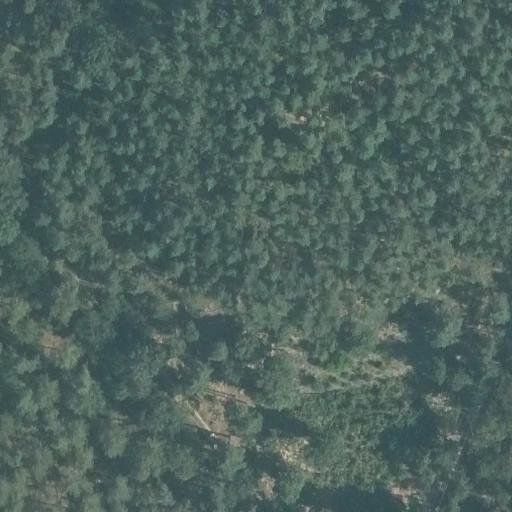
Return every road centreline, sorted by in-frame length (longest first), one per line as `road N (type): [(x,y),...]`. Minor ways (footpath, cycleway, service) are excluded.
road 1 (track): [(511,282),(444,287),(347,322),(314,323),(280,318),(102,249),(52,241)]
road 2 (track): [(0,186),(267,511)]
road 3 (track): [(511,320),(429,511)]
